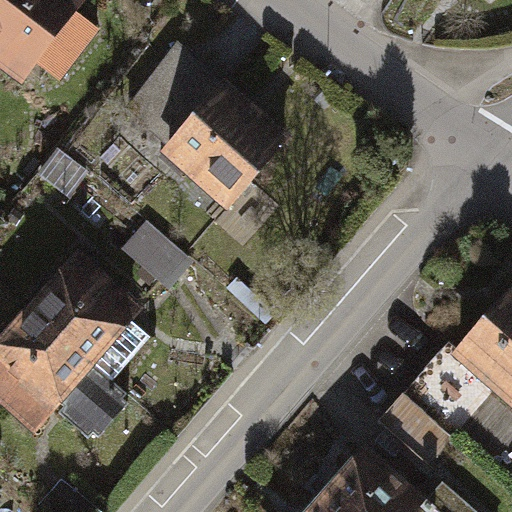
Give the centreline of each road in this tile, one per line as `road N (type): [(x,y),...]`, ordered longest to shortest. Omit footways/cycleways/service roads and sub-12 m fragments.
road 1 (residential): [(509,157),(186,511)]
road 2 (residential): [(509,157),(281,0)]
